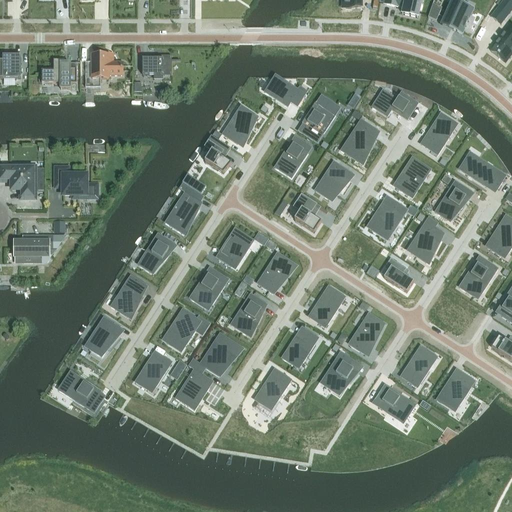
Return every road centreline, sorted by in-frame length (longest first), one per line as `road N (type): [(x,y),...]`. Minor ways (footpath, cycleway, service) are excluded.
road 1 (tertiary): [(257,38),(353,38),(416,50),(468,75),(511,111)]
road 2 (tertiary): [(0,38),(241,38)]
road 3 (residential): [(109,383),(228,200)]
road 4 (residential): [(229,399),(320,260)]
road 5 (residential): [(320,260),(400,136)]
road 6 (residential): [(413,319),(487,205)]
